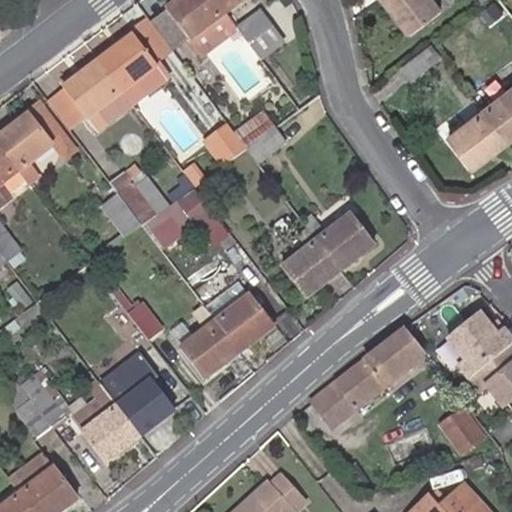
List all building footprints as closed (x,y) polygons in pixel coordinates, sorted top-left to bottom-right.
[(224,13),(214,0),(180,0),(167,10),(190,40),(224,13)] [(214,0),(224,13),(241,0),(214,0)] [(431,0),(386,0),(410,30),(438,8),(431,0)] [(249,45),(271,28),(259,12),(236,29),(249,45)] [(224,13),(190,40),(201,55),(235,29),(224,13)] [(156,65),(158,64),(171,54),(146,20),(96,58),(99,61),(133,36),(156,65)] [(249,45),(261,62),(283,44),(271,28),(249,45)] [(121,91),(133,82),(156,65),(133,36),(99,61),(121,91)] [(431,41),(401,64),(411,77),(441,54),(431,41)] [(99,61),(96,58),(60,85),(63,89),(99,61)] [(63,89),(85,118),(121,91),(99,61),(63,89)] [(156,65),(133,82),(143,96),(168,76),(158,64),(156,65)] [(121,91),(131,104),(143,96),(133,82),(121,91)] [(63,89),(48,101),(70,130),(80,122),(85,118),(63,89)] [(511,89),(483,111),(505,140),(511,134),(511,89)] [(90,137),(131,104),(121,91),(85,118),(80,122),(90,137)] [(41,106),(30,114),(53,143),(64,135),(41,106)] [(470,166),(505,140),(483,111),(449,136),(470,166)] [(64,135),(53,143),(30,114),(0,136),(0,145),(18,170),(26,164),(52,144),(63,158),(75,149),(64,135)] [(263,114),(236,135),(248,150),(274,130),(263,114)] [(236,135),(229,125),(208,140),(227,166),(248,150),(236,135)] [(274,130),(248,150),(258,164),(285,144),(274,130)] [(424,138),(417,144),(425,155),(432,150),(424,138)] [(0,183),(7,177),(18,170),(0,145),(0,183)] [(51,145),(33,158),(42,170),(60,157),(51,145)] [(26,164),(18,170),(29,184),(37,178),(26,164)] [(7,177),(0,183),(0,201),(1,202),(17,190),(7,177)] [(153,220),(132,191),(123,178),(111,187),(118,196),(143,228),(153,220)] [(132,191),(153,220),(166,210),(145,182),(132,191)] [(180,206),(195,227),(212,215),(196,193),(180,206)] [(105,206),(128,238),(143,228),(118,196),(105,206)] [(317,240),(339,270),(373,245),(351,214),(317,240)] [(2,223),(0,224),(0,254),(7,265),(23,251),(2,223)] [(305,296),(339,270),(317,240),(282,267),(305,296)] [(7,291),(25,314),(38,304),(20,281),(7,291)] [(216,324),(239,353),(276,325),(255,295),(216,324)] [(143,302),(128,314),(149,341),(164,329),(143,302)] [(491,328),(480,314),(448,340),(464,360),(458,365),(468,377),(478,390),(484,386),(501,406),(511,397),(511,343),(503,331),(497,336),(491,328)] [(496,323),(491,328),(497,336),(503,331),(496,323)] [(204,379),(239,353),(216,324),(183,349),(204,379)] [(403,328),(332,383),(354,410),(385,386),(383,384),(422,353),(403,328)] [(47,420),(51,427),(64,417),(62,413),(67,408),(39,372),(20,386),(27,396),(29,397),(47,420)] [(15,380),(4,388),(17,403),(27,396),(20,386),(15,380)] [(106,463),(117,454),(139,437),(117,408),(96,380),(86,388),(97,402),(107,415),(85,432),(83,433),(106,463)] [(117,408),(139,437),(175,410),(153,381),(117,408)] [(332,383),(298,413),(317,438),(354,410),(332,383)] [(36,438),(51,427),(47,420),(29,397),(14,408),(31,432),(36,438)] [(107,415),(97,402),(74,419),(85,432),(107,415)] [(459,410),(437,425),(456,451),(477,436),(459,410)] [(118,456),(141,439),(139,437),(117,454),(118,456)] [(20,494),(33,511),(57,511),(77,497),(40,447),(5,475),(13,485),(20,494)] [(289,511),(302,502),(280,477),(269,486),(267,482),(229,511),(289,511)] [(13,485),(0,495),(0,508),(20,494),(13,485)] [(484,511),(463,489),(440,510),(429,499),(414,511),(484,511)] [(0,511),(33,511),(20,494),(0,508),(0,511)]
